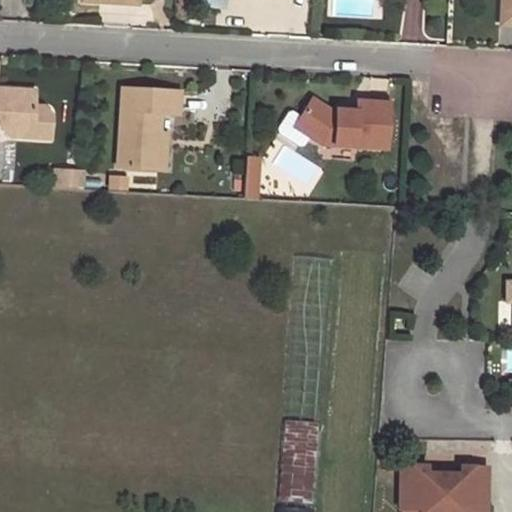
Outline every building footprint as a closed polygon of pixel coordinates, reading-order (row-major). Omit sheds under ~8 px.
[(511,0),(500,0),(500,15),(511,15),(511,0)] [(23,108),(24,91),(1,90),(1,96),(0,95),(0,129),(10,139),(51,141),(52,119),(44,109),(35,108),(23,108)] [(24,91),(23,108),(35,108),(36,92),(24,91)] [(156,172),(158,136),(160,114),(177,115),(179,95),(121,91),(117,170),(156,172)] [(316,128),(309,138),(324,147),(386,150),(389,105),(358,104),(358,112),(351,112),(351,114),(333,113),(314,101),(302,119),(316,128)] [(296,129),(309,138),(316,128),(302,119),(296,129)] [(166,136),(158,136),(156,172),(164,173),(166,136)] [(244,177),(257,178),(257,162),(245,161),(244,177)] [(88,189),(88,173),(59,171),(58,188),(88,189)] [(244,177),(243,200),(255,201),(257,178),(244,177)] [(323,511),(364,511),(385,256),(344,254),(323,511)] [(273,511),(313,511),(333,260),(294,256),(273,511)] [(425,467),(400,467),(400,509),(423,510),(423,511),(460,511),(461,510),(485,511),(485,468),(460,468),(460,477),(442,477),(425,476),(425,467)]
